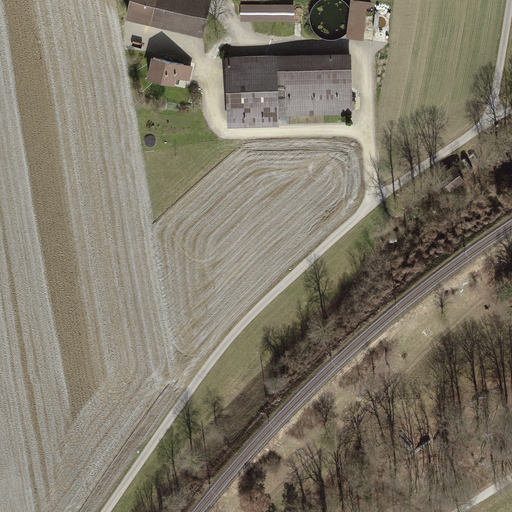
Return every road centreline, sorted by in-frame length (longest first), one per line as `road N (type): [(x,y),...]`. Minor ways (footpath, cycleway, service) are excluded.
road 1 (unclassified): [(375,201),(235,332),(106,511)]
road 2 (unclassified): [(375,201),(488,118),(510,0)]
